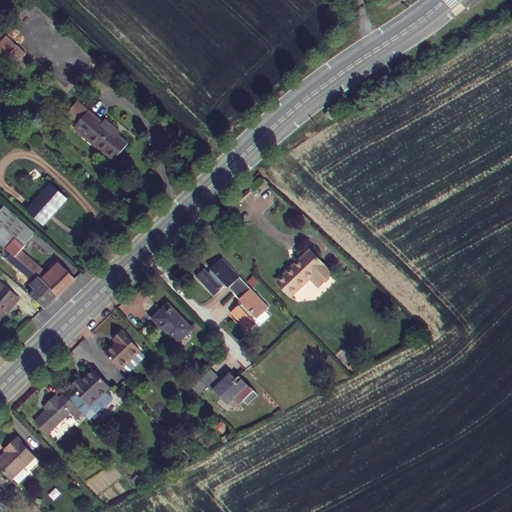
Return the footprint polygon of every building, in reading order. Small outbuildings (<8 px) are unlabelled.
[(6,35),(2,40),(10,48),(14,43),(6,35)] [(66,110),(77,120),(90,131),(86,136),(110,156),(124,139),(111,128),(113,125),(102,116),(99,119),(87,108),(75,99),(66,110)] [(73,125),(86,136),(90,131),(77,120),(73,125)] [(65,194),(50,181),(26,209),(41,222),(65,194)] [(0,207),(0,240),(20,218),(9,208),(3,203),(0,207)] [(58,294),(75,278),(66,268),(64,269),(58,264),(48,274),(23,251),(21,247),(35,231),(20,218),(0,240),(11,251),(58,294)] [(58,294),(11,251),(5,257),(31,280),(30,283),(34,287),(29,294),(44,307),(58,294)] [(312,275),(320,283),(330,274),(309,251),(276,281),(290,296),(312,275)] [(234,293),(245,283),(220,258),(210,269),(213,271),(210,274),(204,269),(196,278),(216,297),(227,286),(234,293)] [(0,315),(16,296),(0,282),(0,315)] [(245,283),(234,293),(241,300),(229,312),(249,331),(257,322),(250,315),(255,310),(259,314),(267,305),(245,283)] [(192,329),(169,304),(154,319),(176,343),(192,329)] [(140,351),(122,332),(114,338),(118,342),(106,353),(121,369),(140,351)] [(198,378),(190,386),(197,394),(206,385),(210,389),(211,388),(225,403),(231,397),(236,393),(241,399),(246,404),(257,393),(249,385),(249,386),(238,374),(235,377),(230,371),(222,379),(210,366),(198,378)] [(109,388),(92,371),(81,381),(79,379),(70,388),(76,393),(69,400),(75,407),(89,421),(101,408),(104,408),(112,400),(112,397),(106,392),(109,388)] [(128,396),(123,390),(118,394),(124,400),(128,396)] [(236,393),(231,397),(237,403),(241,399),(236,393)] [(55,394),(46,402),(50,407),(46,411),(35,421),(48,434),(75,407),(69,400),(63,394),(59,398),(55,394)] [(42,407),(46,411),(50,407),(46,402),(42,407)] [(8,452),(0,460),(0,468),(11,479),(35,456),(17,437),(5,449),(8,452)] [(103,486),(122,477),(116,464),(97,474),(103,486)]
